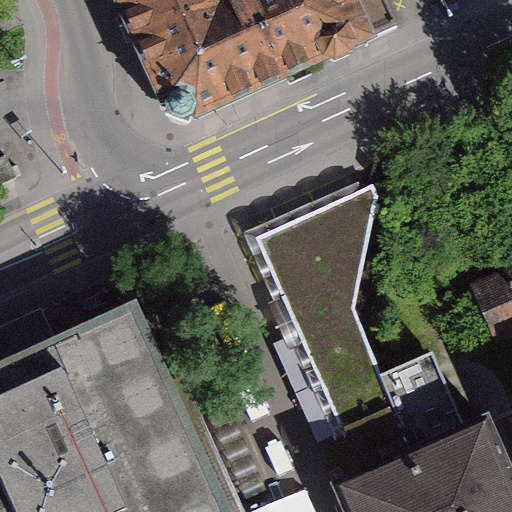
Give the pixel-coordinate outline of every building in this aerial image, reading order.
[(109,0),(161,116),(193,132),(402,39),(384,0),(109,0)] [(375,198),(265,244),(344,438),(397,416),(359,327),(381,213),(375,198)] [(504,348),(511,344),(511,278),(479,293),(504,348)] [(0,511),(220,511),(132,328),(0,385),(0,511)] [(407,470),(425,511),(511,511),(511,496),(484,436),(407,470)] [(425,511),(407,470),(330,505),(332,511),(425,511)]
